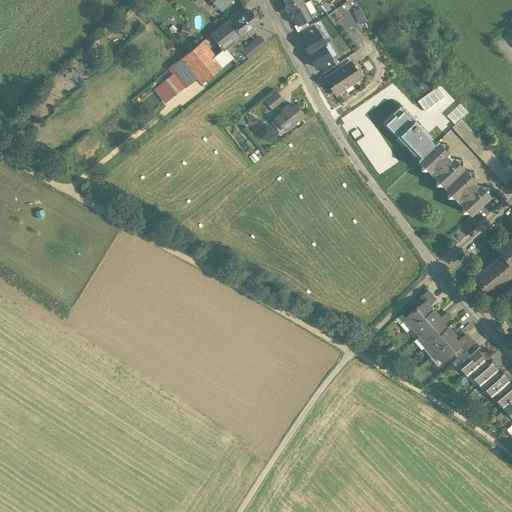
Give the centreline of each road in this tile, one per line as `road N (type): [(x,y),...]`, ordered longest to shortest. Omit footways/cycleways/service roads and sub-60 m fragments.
road 1 (track): [(0,152),(356,350),(511,456)]
road 2 (residential): [(260,0),(326,120),(439,272)]
road 3 (track): [(439,272),(337,370),(240,511)]
